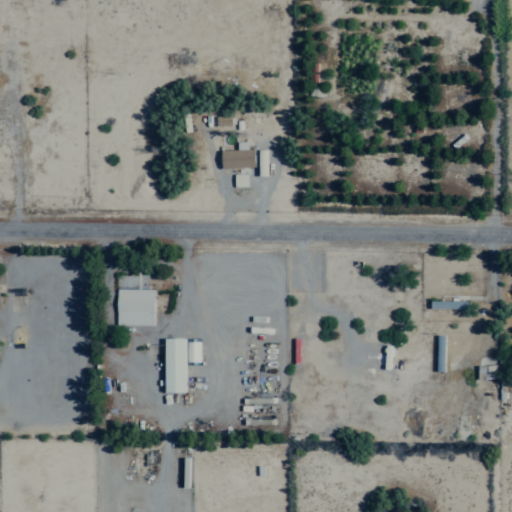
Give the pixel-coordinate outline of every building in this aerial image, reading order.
[(228,124),(228,113),(213,113),(213,124),(228,124)] [(218,149),(218,168),(231,167),(232,186),(245,186),(244,167),(252,166),(252,148),(245,148),(245,141),(235,141),(235,149),(218,149)] [(256,176),(264,176),(263,149),(255,150),(256,176)] [(151,324),(151,289),(114,289),(114,324),(151,324)] [(463,301),(429,300),(429,307),(463,308),(463,301)] [(182,338),(162,337),(161,392),(182,392),(182,338)]
